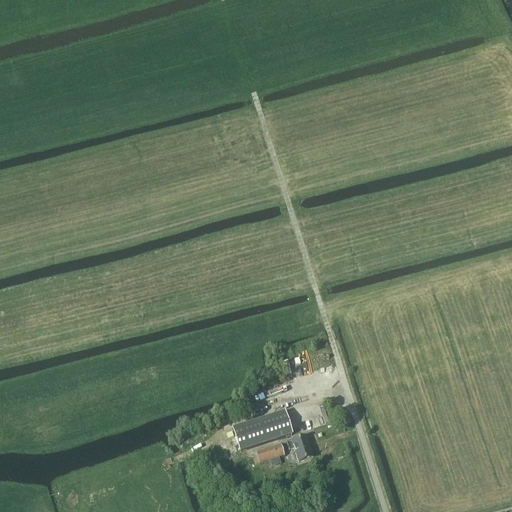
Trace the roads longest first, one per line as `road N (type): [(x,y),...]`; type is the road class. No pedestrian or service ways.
road 1 (track): [(349,393),(224,0)]
road 2 (unclassified): [(386,511),(349,393)]
